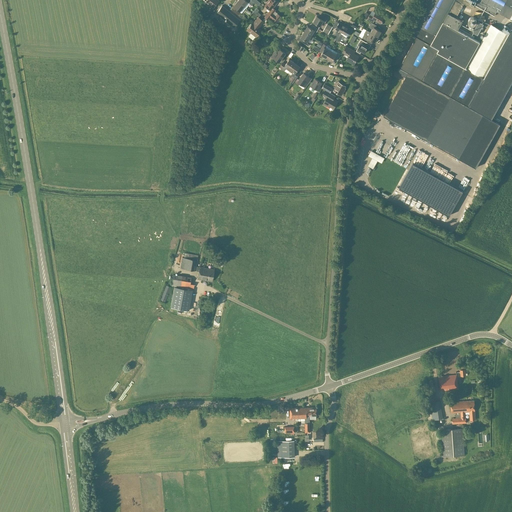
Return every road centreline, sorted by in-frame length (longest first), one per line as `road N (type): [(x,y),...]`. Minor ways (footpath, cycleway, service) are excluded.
road 1 (primary): [(64,423),(0,14)]
road 2 (unclassified): [(329,386),(342,142),(362,78)]
road 3 (unclassified): [(64,423),(174,403),(260,405),(329,386)]
road 4 (unclassified): [(511,346),(479,334),(329,386)]
road 5 (unclassified): [(327,511),(329,386)]
road 6 (residential): [(362,78),(313,66),(290,44),(303,6)]
